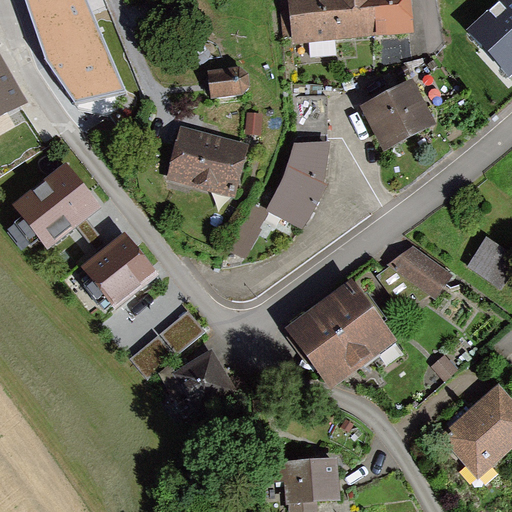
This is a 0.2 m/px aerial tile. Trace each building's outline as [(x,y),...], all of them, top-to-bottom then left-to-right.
[(19,0),(25,15),(53,4),(51,0),(19,0)] [(289,0),(295,44),(413,34),(410,0),(289,0)] [(511,77),(511,0),(502,0),(469,31),(511,78),(511,77)] [(0,121),(25,107),(5,71),(0,62),(0,121)] [(207,78),(209,101),(238,100),(243,93),(242,82),(237,75),(207,78)] [(384,98),(360,111),(384,155),(435,127),(411,84),(384,98)] [(268,212),(302,233),(328,189),(325,187),(331,145),(327,146),(327,100),(296,100),(296,145),(290,169),(268,212)] [(218,144),(180,135),(170,180),(229,194),(240,149),(218,144)] [(93,200),(65,166),(12,210),(49,255),(102,212),(93,200)] [(264,214),(249,207),(227,252),(241,259),(264,214)] [(82,272),(116,314),(159,280),(141,257),(124,237),(82,272)] [(511,256),(487,239),(468,267),(501,291),(511,275),(511,256)] [(414,247),(388,266),(391,269),(375,280),(396,308),(413,293),(421,302),(430,296),(436,301),(453,277),(414,247)] [(331,388),(395,340),(353,281),(326,301),(287,329),(331,388)] [(188,314),(133,362),(150,381),(205,334),(188,314)] [(201,415),(237,393),(223,369),(213,352),(176,374),(201,415)] [(444,358),(432,369),(446,384),(458,372),(444,358)] [(441,439),(478,482),(511,452),(511,404),(499,389),(461,421),(441,439)] [(317,511),(318,505),(339,504),(337,463),(315,464),(272,466),(273,485),(285,485),(286,507),(289,507),(288,511),(317,511)]
